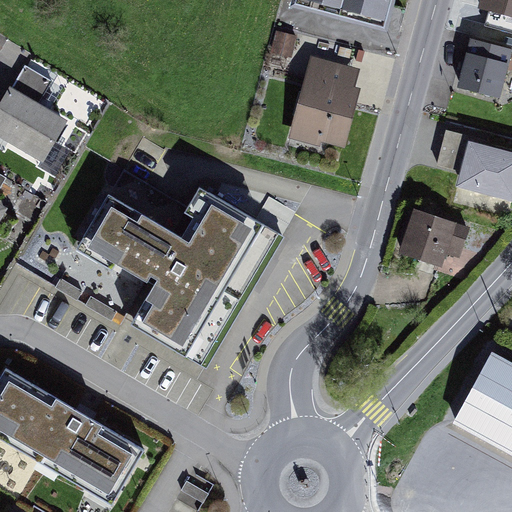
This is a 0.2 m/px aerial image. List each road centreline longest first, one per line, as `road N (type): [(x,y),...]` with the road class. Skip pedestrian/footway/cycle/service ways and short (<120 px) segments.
road 1 (residential): [(437,0),(362,273),(292,369),(299,441)]
road 2 (residential): [(264,466),(28,332),(0,329)]
road 3 (secondary): [(335,454),(511,264)]
